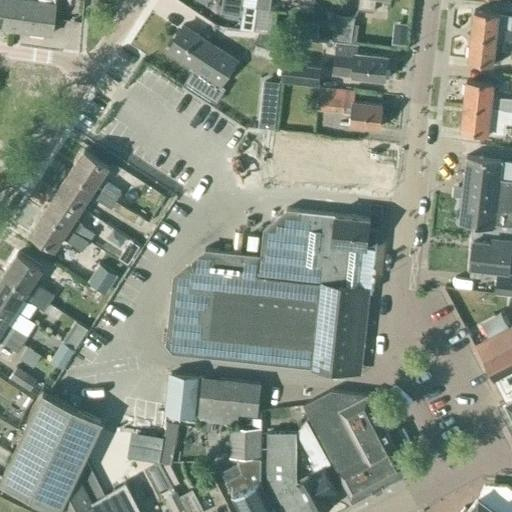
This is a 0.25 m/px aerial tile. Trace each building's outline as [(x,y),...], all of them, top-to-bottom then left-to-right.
[(0,0),(0,28),(10,30),(14,0),(0,0)] [(53,0),(36,0),(32,0),(14,0),(10,30),(49,35),(53,0)] [(223,0),(222,11),(240,14),(241,0),(223,0)] [(257,0),(253,29),(270,31),(273,9),(270,9),(270,0),(257,0)] [(358,0),(358,7),(373,9),(374,0),(358,0)] [(239,29),(252,31),(256,6),(243,4),(239,29)] [(474,10),(471,34),(511,38),(511,28),(503,27),(503,32),(497,31),(499,12),(474,10)] [(354,15),(336,13),(332,37),(351,40),(354,15)] [(190,85),(210,97),(211,98),(216,102),(226,86),(221,83),(236,60),(184,25),(168,50),(200,70),(190,85)] [(259,32),(253,52),(278,60),(284,40),(259,32)] [(469,59),(493,61),(501,62),(502,49),(511,50),(511,53),(511,38),(471,34),(469,59)] [(385,79),(387,55),(357,52),(358,43),(336,41),(332,73),(352,75),(352,76),(385,79)] [(308,60),(284,57),(281,81),(319,86),(322,63),(308,62),(308,60)] [(466,80),(464,105),(511,109),(511,96),(492,95),(493,83),(466,80)] [(261,104),(277,106),(279,83),(263,82),(261,104)] [(382,103),(354,100),(355,90),(320,86),(317,110),(350,114),(349,124),(379,127),(382,103)] [(511,120),(511,109),(464,105),(461,129),(488,132),(502,134),(503,120),(511,120)] [(327,142),(326,162),(341,163),(342,143),(327,142)] [(376,173),(376,146),(341,146),(341,172),(376,173)] [(84,149),(70,170),(95,186),(108,165),(84,149)] [(495,222),(511,223),(511,179),(500,179),(502,159),(466,155),(463,185),(458,185),(456,195),(462,196),(459,223),(476,225),(475,234),(482,235),(483,235),(483,239),(486,240),(486,236),(493,236),(495,222)] [(290,181),(290,165),(276,165),(276,181),(290,181)] [(70,170),(57,190),(82,206),(95,186),(70,170)] [(107,182),(101,190),(116,200),(122,192),(107,182)] [(57,190),(44,211),(90,241),(95,232),(81,223),(80,223),(74,219),(82,206),(57,190)] [(101,190),(96,198),(111,208),(116,200),(101,190)] [(370,215),(287,206),(265,224),(262,250),(211,245),(181,270),(173,344),(180,352),(353,371),(362,285),(356,285),(361,245),(376,247),(378,228),(369,227),(370,215)] [(85,249),(90,241),(44,211),(30,232),(55,247),(63,234),(70,238),(69,239),(85,249)] [(138,237),(146,225),(133,217),(126,229),(138,237)] [(483,235),(482,235),(475,234),(475,238),(473,238),(470,265),(508,269),(511,238),(511,237),(511,232),(511,223),(495,222),(493,236),(486,236),(486,240),(483,239),(483,235)] [(17,252),(4,273),(50,303),(55,294),(40,284),(40,285),(33,281),(41,268),(17,252)] [(99,263),(87,281),(106,293),(117,275),(99,263)] [(511,272),(497,271),(495,292),(511,294),(511,272)] [(50,303),(4,273),(0,278),(0,299),(15,309),(23,296),(30,301),(44,311),(50,303)] [(73,297),(93,308),(101,294),(81,283),(73,297)] [(419,302),(426,318),(450,307),(443,291),(419,302)] [(0,299),(0,328),(23,343),(29,334),(7,320),(15,309),(0,299)] [(511,325),(476,344),(494,379),(495,378),(506,399),(498,403),(511,430),(511,325)] [(0,328),(0,340),(18,352),(23,343),(0,328)] [(37,379),(16,365),(9,377),(29,390),(37,379)] [(197,375),(187,374),(171,372),(167,412),(192,415),(197,375)] [(256,413),(260,381),(203,375),(198,419),(236,424),(237,411),(256,413)] [(395,446),(368,393),(331,389),(303,404),(351,496),(366,488),(399,470),(402,462),(394,447),(395,446)] [(77,473),(78,472),(103,419),(43,391),(0,481),(60,510),(60,509),(77,473)] [(306,420),(296,432),(317,468),(297,479),(313,511),(318,511),(332,505),(328,498),(338,493),(323,466),(329,462),(306,420)] [(274,511),(260,484),(260,479),(260,458),(261,427),(229,427),(228,457),(236,457),(238,462),(223,469),(228,479),(225,480),(241,511),(274,511)] [(283,511),(313,511),(297,479),(296,478),(296,432),(267,431),(267,481),(283,511)] [(97,511),(92,503),(93,503),(91,499),(78,472),(77,473),(60,509),(61,511),(97,511)] [(141,511),(126,482),(91,499),(93,503),(92,503),(97,511),(141,511)] [(202,511),(205,511),(193,487),(179,494),(186,507),(188,511),(202,511)] [(179,494),(177,490),(165,496),(172,511),(175,511),(186,507),(179,494)] [(501,511),(478,495),(465,511),(501,511)]
